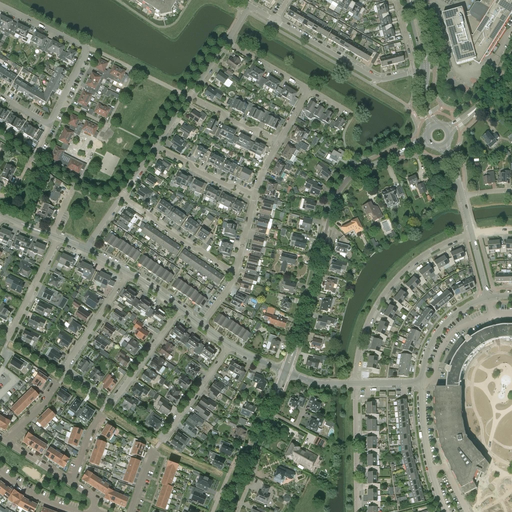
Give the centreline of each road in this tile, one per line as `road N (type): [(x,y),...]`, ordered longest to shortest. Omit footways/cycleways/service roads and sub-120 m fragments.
road 1 (tertiary): [(285,371),(335,190),(350,174),(428,138)]
road 2 (residential): [(355,383),(360,343),(390,284),(430,250),(471,233)]
road 3 (residential): [(114,400),(65,368),(128,273)]
road 4 (residential): [(425,71),(379,80),(272,20)]
road 5 (residential): [(60,103),(86,48),(0,5)]
road 6 (tertiary): [(225,511),(285,371)]
road 7 (residential): [(237,275),(120,195)]
road 8 (residential): [(446,511),(424,437),(421,382)]
road 9 (residential): [(357,511),(355,383)]
